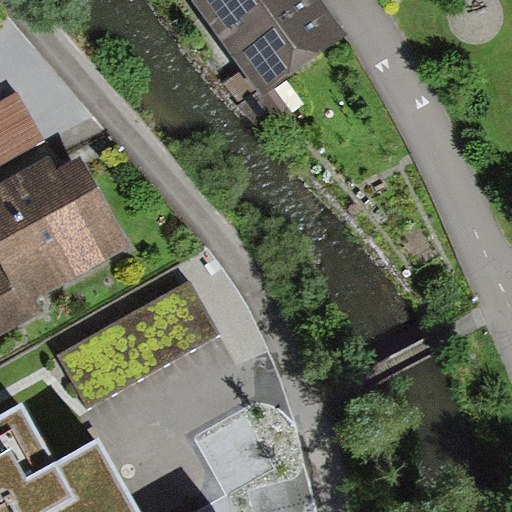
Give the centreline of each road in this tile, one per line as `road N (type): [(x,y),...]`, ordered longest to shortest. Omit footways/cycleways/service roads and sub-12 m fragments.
road 1 (residential): [(3,0),(240,275),(303,393),(337,511)]
road 2 (residential): [(344,0),(395,62),(508,309)]
